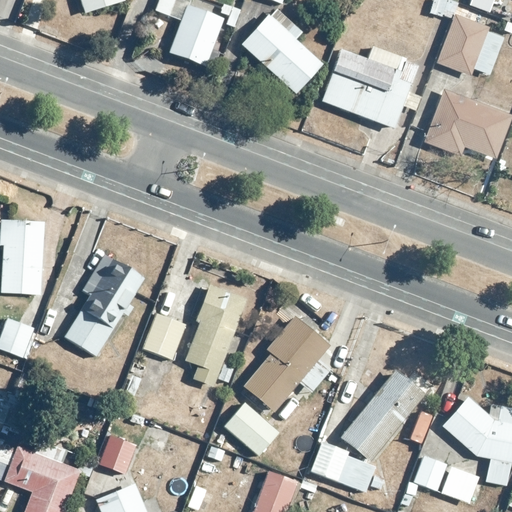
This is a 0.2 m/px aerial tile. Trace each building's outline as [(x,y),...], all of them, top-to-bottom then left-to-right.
[(123,3),(122,0),(77,0),(83,16),(123,3)] [(175,0),(156,0),(152,12),(169,18),(175,0)] [(456,2),(448,0),(432,0),(429,13),(451,19),(456,2)] [(240,9),(220,2),(216,13),(229,18),(225,27),(233,30),(240,9)] [(222,19),(186,6),(168,56),(204,69),(222,19)] [(302,36),(273,10),(240,46),(296,98),(322,69),(295,44),(302,36)] [(505,34),(453,14),(434,64),(468,77),(471,70),(488,77),(505,34)] [(372,47),(368,59),(339,49),(319,103),(393,131),(402,107),(414,112),(419,98),(407,93),(417,64),(372,47)] [(510,116),(441,91),(422,144),(459,157),(461,149),(493,161),(510,116)] [(7,213),(0,212),(0,247),(1,247),(0,269),(0,295),(38,297),(42,224),(7,222),(7,213)] [(144,282),(101,255),(79,291),(87,296),(61,338),(96,359),(144,282)] [(221,366),(234,330),(250,336),(255,322),(268,327),(274,310),(241,298),(208,287),(182,362),(196,367),(191,381),(211,388),(214,380),(227,384),(232,370),(221,366)] [(181,322),(155,311),(140,350),(166,360),(181,322)] [(327,347),(292,318),(263,353),(268,357),(241,389),(272,414),(297,384),(309,394),(328,371),(316,361),(327,347)] [(33,329),(6,319),(0,336),(0,351),(22,359),(33,329)] [(425,393),(396,368),(338,438),(367,462),(425,393)] [(35,389),(0,375),(0,421),(6,424),(2,433),(17,439),(35,389)] [(476,457),(486,460),(481,481),(506,486),(510,465),(511,465),(511,425),(492,421),(465,398),(440,428),(476,457)] [(277,434),(243,404),(222,428),(257,458),(277,434)] [(134,445),(108,434),(84,489),(100,496),(111,470),(122,475),(134,445)] [(0,483),(31,495),(24,511),(62,511),(64,506),(79,466),(0,437),(0,483)] [(346,452),(326,445),(315,476),(336,483),(346,452)] [(411,481),(406,479),(397,502),(408,506),(416,487),(433,493),(444,465),(421,455),(411,481)] [(476,480),(449,469),(439,494),(466,505),(476,480)] [(284,511),(292,490),(264,480),(252,511),(284,511)] [(143,511),(132,487),(94,503),(97,511),(143,511)]
